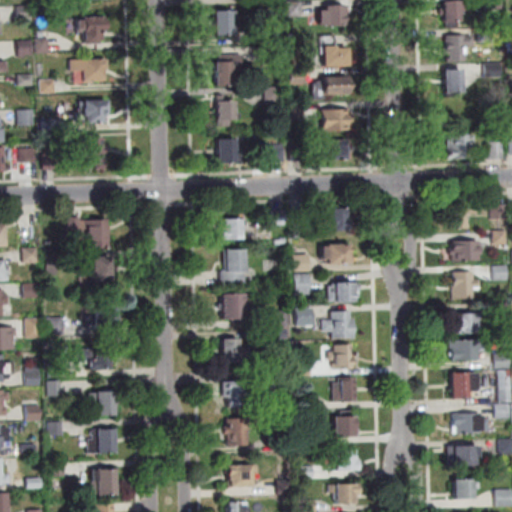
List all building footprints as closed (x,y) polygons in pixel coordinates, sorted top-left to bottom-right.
[(290,15),(290,1),(301,0),(301,15),(290,15)] [(501,0),(501,8),(487,9),(486,0),(501,0)] [(443,23),(442,1),(462,1),(462,11),(459,11),(459,22),(455,22),(456,27),(446,27),(445,23),(443,23)] [(12,5),(13,17),(29,17),(28,4),(12,5)] [(328,25),(327,5),(343,4),(344,25),(328,25)] [(234,10),(235,35),(214,35),(214,11),(234,10)] [(64,17),(65,35),(74,35),(75,43),(96,43),(96,40),(101,40),(101,31),(104,31),(103,16),(101,16),(101,15),(79,16),(79,18),(72,19),(72,17),(64,17)] [(279,42),(265,43),(264,30),(279,29),(279,42)] [(492,42),(478,43),(478,30),(492,29),(492,42)] [(32,37),(33,52),(46,51),(45,38),(45,36),(32,37)] [(446,61),(446,38),(472,37),(472,46),(464,46),(464,61),(446,61)] [(14,39),(15,56),(22,56),(22,54),(29,54),(29,38),(14,39)] [(347,65),(323,65),(323,44),(334,44),(334,47),(347,46),(347,65)] [(263,48),(280,47),(281,63),(264,64),(263,48)] [(241,56),(241,73),(232,74),(232,85),(215,86),(215,61),(218,61),(218,56),(241,56)] [(66,58),(67,70),(71,69),(71,82),(88,82),(87,80),(101,80),(101,69),(103,69),(103,57),(66,58)] [(485,77),(484,63),(500,63),(500,76),(485,77)] [(289,83),(289,70),(303,69),(304,83),(289,83)] [(443,70),(461,69),(462,91),(444,91),(443,70)] [(15,73),(15,85),(31,84),(31,79),(30,72),(15,73)] [(322,76),(347,75),(348,92),(323,93),(323,98),(312,98),(312,83),(316,83),(316,81),(322,81),(322,76)] [(37,78),(52,77),(52,85),(52,91),(37,92),(37,78)] [(264,101),(264,87),(279,86),(280,101),(275,101),(276,105),(268,105),(268,101),(264,101)] [(79,99),(80,106),(79,106),(79,115),(81,115),(81,122),(106,121),(104,98),(79,99)] [(215,120),(215,102),(234,101),(234,113),(239,113),(239,119),(228,119),(228,125),(217,126),(217,120),(215,120)] [(302,106),(303,120),(290,120),(289,106),(302,106)] [(13,108),(31,107),(31,124),(14,125),(13,108)] [(347,129),(322,130),(321,110),(346,109),(347,129)] [(38,117),(54,117),(54,130),(38,131),(38,117)] [(101,135),(101,145),(105,145),(105,153),(102,153),(102,168),(93,169),(92,162),(76,162),(75,136),(101,135)] [(446,159),(446,136),(473,135),(473,142),(468,142),(469,159),(446,159)] [(241,164),(234,164),(234,163),(217,164),(216,139),(234,138),(235,151),(238,151),(238,155),(241,155),(241,164)] [(324,159),(323,147),(329,147),(329,140),(347,139),(347,158),(324,159)] [(268,162),(268,144),(282,143),(283,161),(268,162)] [(488,159),(488,143),(501,143),(502,159),(488,159)] [(17,146),(33,145),(33,161),(17,161),(17,146)] [(290,161),(289,146),(302,145),(303,160),(290,161)] [(38,152),(39,168),(56,168),(55,151),(38,152)] [(467,227),(451,228),(450,203),(475,202),(475,213),(467,213),(467,227)] [(490,205),(504,205),(504,219),(491,219),(490,205)] [(327,230),(327,225),(320,225),(320,215),(326,215),(326,209),(348,208),(348,230),(327,230)] [(291,210),(304,209),(305,225),(292,225),(291,210)] [(272,225),(272,210),(284,210),(285,225),(272,225)] [(66,231),(66,218),(79,218),(79,220),(107,219),(107,226),(109,226),(110,248),(85,248),(85,240),(79,240),(78,231),(66,231)] [(220,239),(220,228),(223,228),(223,219),(240,218),(241,239),(220,239)] [(492,244),(492,231),(505,230),(506,243),(492,244)] [(450,241),(478,240),(478,260),(451,261),(450,241)] [(348,243),(348,262),(327,262),(326,259),(320,259),(320,246),(326,246),(326,243),(348,243)] [(23,248),(36,248),(37,262),(23,262),(23,248)] [(244,271),(225,271),(224,249),(243,249),(244,271)] [(308,254),(308,271),(292,271),(292,255),(308,254)] [(46,269),(46,255),(62,255),(62,269),(46,269)] [(111,256),(112,287),(90,287),(90,280),(93,280),(93,256),(111,256)] [(507,280),(493,280),(493,266),(506,265),(507,280)] [(471,272),(471,280),(478,280),(478,287),(472,288),(472,298),(452,299),(451,272),(471,272)] [(294,293),(294,274),(309,274),(309,293),(294,293)] [(333,282),(352,282),(353,300),(327,301),(327,286),(330,286),(330,284),(333,284),(333,282)] [(23,299),(23,283),(37,283),(38,298),(23,299)] [(220,294),(243,293),(243,295),(250,294),(250,302),(243,302),(244,318),(221,318),(220,294)] [(495,315),(495,300),(509,300),(509,315),(495,315)] [(94,305),(117,305),(118,329),(94,329),(94,324),(85,324),(85,316),(94,315),(94,305)] [(310,322),(294,322),(294,307),(310,307),(310,322)] [(271,312),(286,311),(286,326),(272,326),(271,312)] [(349,311),(349,319),(353,318),(353,337),(331,338),(331,331),(321,331),(321,320),(331,320),(331,311),(349,311)] [(453,314),(478,313),(478,332),(453,333),(453,314)] [(64,335),(47,335),(47,318),(63,317),(64,335)] [(39,319),(39,338),(26,338),(25,319),(39,319)] [(0,327),(15,327),(15,335),(12,335),(12,349),(0,349),(0,327)] [(286,329),(286,338),(273,338),(272,329),(286,329)] [(238,361),(221,362),(221,339),(238,339),(238,347),(249,347),(249,360),(238,360),(238,361)] [(478,360),(451,361),(450,340),(477,340),(477,342),(484,341),(484,350),(478,350),(478,360)] [(333,345),(351,344),(352,368),(333,369),(331,367),(331,363),(333,362),(333,359),(327,360),(327,352),(333,351),(333,345)] [(110,349),(110,368),(88,369),(88,364),(78,364),(78,362),(76,362),(76,350),(110,349)] [(508,353),(509,368),(494,369),(494,353),(508,353)] [(0,355),(2,355),(2,362),(13,362),(13,373),(9,374),(9,379),(3,379),(3,381),(0,381),(0,355)] [(296,375),(296,361),(310,361),(311,375),(296,375)] [(60,376),(47,377),(47,363),(60,363),(60,376)] [(25,368),(39,368),(40,385),(25,385),(25,368)] [(499,402),(497,371),(509,370),(511,401),(499,402)] [(263,387),(263,372),(277,372),(278,387),(263,387)] [(451,372),(476,372),(477,390),(467,390),(467,398),(451,398),(451,372)] [(355,377),(356,401),(332,402),(332,383),(338,383),(338,377),(355,377)] [(48,395),(47,381),(61,381),(61,395),(48,395)] [(223,381),(242,381),(242,384),(250,383),(250,406),(227,406),(227,397),(223,397),(223,381)] [(0,415),(0,391),(3,391),(3,392),(8,392),(8,400),(3,400),(4,415),(0,415)] [(97,415),(97,413),(91,413),(91,401),(89,401),(89,393),(96,393),(96,392),(114,391),(115,414),(97,415)] [(298,397),(311,397),(311,409),(299,410),(298,397)] [(496,418),(495,404),(509,404),(509,418),(496,418)] [(40,420),(26,420),(26,406),(40,406),(40,420)] [(452,434),(452,414),(480,413),(480,419),(488,419),(488,430),(480,431),(480,433),(452,434)] [(335,436),(334,416),(357,415),(358,436),(335,436)] [(248,445),(228,445),(227,433),(224,433),(224,427),(227,427),(227,419),(248,418),(248,445)] [(63,435),(49,436),(49,422),(63,422),(63,435)] [(1,451),(0,451),(0,424),(1,424),(1,427),(9,427),(9,441),(1,441),(1,451)] [(311,427),(311,443),(296,443),(296,427),(311,427)] [(115,428),(116,453),(88,453),(88,439),(93,439),(93,436),(90,434),(90,431),(93,429),(115,428)] [(290,451),(278,451),(277,438),(290,438),(290,451)] [(511,454),(500,454),(499,439),(511,439),(511,454)] [(36,444),(36,454),(21,455),(21,444),(36,444)] [(474,444),(474,446),(478,446),(478,456),(474,456),(474,465),(448,465),(447,445),(474,444)] [(335,450),(355,450),(355,459),(357,459),(357,470),(335,470),(335,450)] [(0,459),(3,459),(3,475),(9,474),(10,483),(3,483),(3,485),(0,485),(0,459)] [(52,476),(52,463),(65,463),(65,476),(52,476)] [(227,464),(251,464),(252,485),(228,486),(227,464)] [(300,479),(300,466),(313,465),(313,478),(300,479)] [(92,469),(116,469),(117,493),(86,494),(86,485),(98,485),(98,480),(92,480),(92,469)] [(27,489),(27,478),(41,478),(42,489),(27,489)] [(454,480),(479,479),(479,488),(473,488),(473,499),(454,499),(454,480)] [(277,491),(277,480),(291,480),(291,491),(277,491)] [(358,483),(358,495),(353,495),(353,503),(336,504),(336,492),(328,492),(328,485),(335,485),(335,483),(358,483)] [(511,506),(496,506),(496,490),(511,489),(511,506)] [(0,511),(0,493),(9,493),(9,511),(0,511)] [(228,511),(228,502),(247,501),(247,511),(228,511)] [(87,503),(86,511),(112,511),(112,503),(87,503)]
